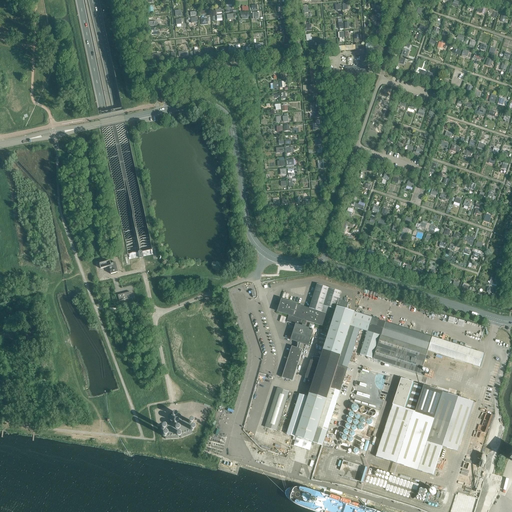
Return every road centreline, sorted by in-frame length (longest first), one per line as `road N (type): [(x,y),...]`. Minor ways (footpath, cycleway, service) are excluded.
road 1 (motorway): [(201,511),(92,0)]
road 2 (motorway): [(79,0),(187,511)]
road 3 (tertiary): [(269,256),(248,231),(225,115),(193,103),(124,118)]
road 4 (tertiary): [(511,321),(269,256)]
road 5 (unclassified): [(193,410),(261,424),(280,360),(255,275),(269,256)]
road 6 (tertiary): [(0,145),(124,118)]
